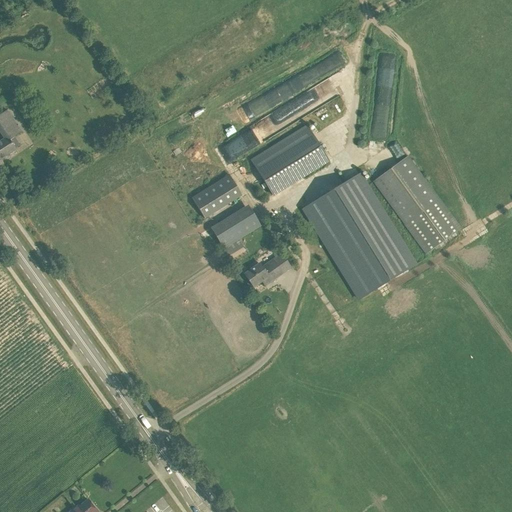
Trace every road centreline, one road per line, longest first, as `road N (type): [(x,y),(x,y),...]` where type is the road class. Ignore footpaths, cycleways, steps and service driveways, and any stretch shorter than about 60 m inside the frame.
road 1 (secondary): [(172,467),(0,225)]
road 2 (track): [(398,0),(369,16),(355,44),(355,130),(340,173)]
